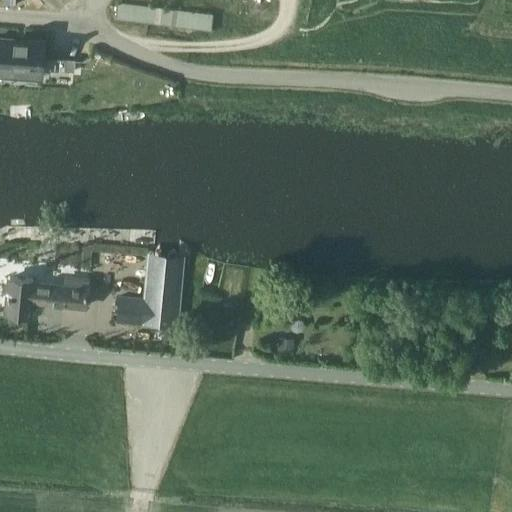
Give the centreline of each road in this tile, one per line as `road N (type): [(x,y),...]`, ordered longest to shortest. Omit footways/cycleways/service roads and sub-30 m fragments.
road 1 (tertiary): [(511,94),(191,73),(81,24),(0,15)]
road 2 (unclassified): [(511,391),(0,347)]
